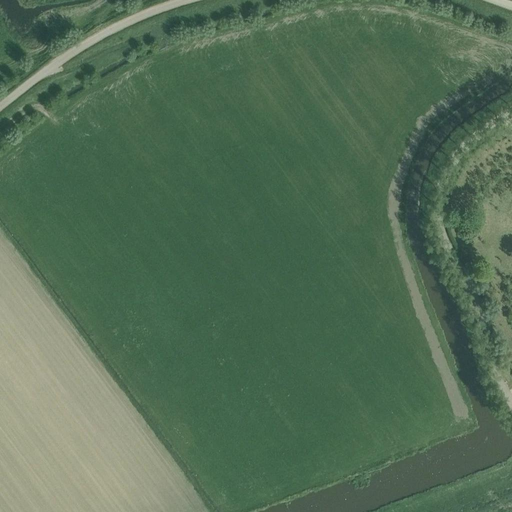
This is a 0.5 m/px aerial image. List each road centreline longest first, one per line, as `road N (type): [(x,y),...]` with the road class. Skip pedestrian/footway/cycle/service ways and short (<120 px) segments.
road 1 (unclassified): [(511,403),(495,378),(475,300),(437,222),(451,161),(511,111)]
road 2 (unclassified): [(0,106),(85,44),(188,0)]
